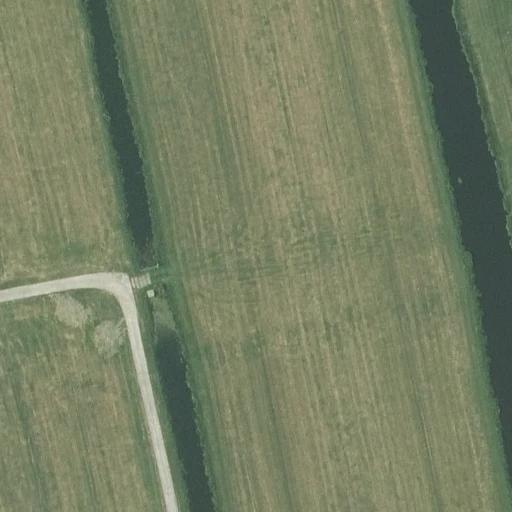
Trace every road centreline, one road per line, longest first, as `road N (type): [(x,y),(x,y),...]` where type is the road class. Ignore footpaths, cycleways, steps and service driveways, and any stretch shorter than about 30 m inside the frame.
road 1 (track): [(120,287),(167,511)]
road 2 (track): [(0,298),(107,279),(120,287),(150,282)]
